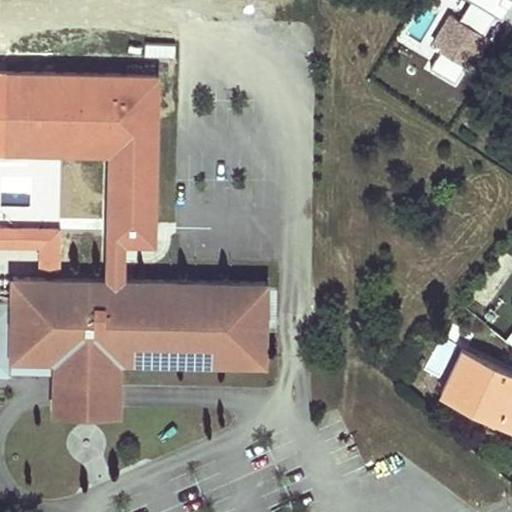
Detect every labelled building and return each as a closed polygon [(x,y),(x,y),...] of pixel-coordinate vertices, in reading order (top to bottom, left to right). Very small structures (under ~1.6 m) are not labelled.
[(482,33),(494,14),(500,18),(507,6),(498,0),(468,0),(458,18),(450,13),(432,41),(441,47),(429,66),(453,81),(463,64),(468,67),(487,36),(482,33)] [(511,62),(500,79),(511,87),(511,62)] [(110,149),(107,278),(120,278),(121,238),(152,239),(156,74),(6,70),(4,146),(110,149)] [(57,228),(31,227),(30,241),(57,242),(57,228)] [(11,300),(10,356),(54,357),(54,372),(54,377),(119,378),(119,358),(264,361),(266,281),(120,278),(107,278),(12,276),(11,300)] [(10,356),(11,300),(0,299),(0,375),(10,375),(10,371),(10,356)] [(488,414),(489,412),(490,409),(511,419),(511,373),(462,350),(442,392),(488,414)] [(54,372),(54,357),(10,356),(10,371),(54,372)] [(119,378),(54,377),(53,408),(118,409),(119,378)] [(511,419),(490,409),(489,412),(488,414),(485,420),(511,433),(511,419)]
